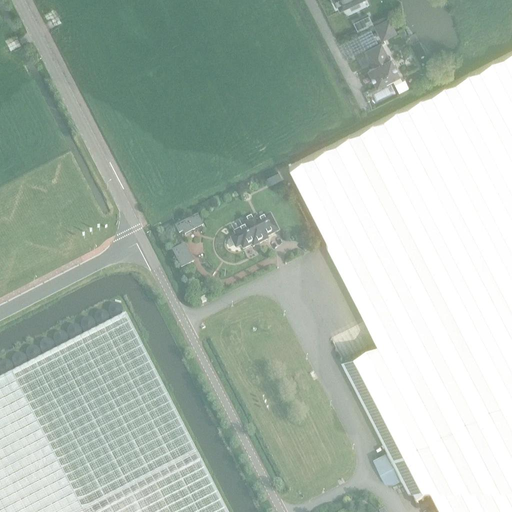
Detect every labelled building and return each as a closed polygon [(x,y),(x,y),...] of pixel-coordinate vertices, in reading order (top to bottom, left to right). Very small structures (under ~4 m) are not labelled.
[(333,0),(336,6),(338,5),(339,6),(340,7),(341,6),(348,3),(351,9),(360,5),(357,0),(333,0)] [(376,26),(382,38),(395,32),(389,19),(376,26)] [(381,44),(367,51),(375,66),(369,69),(377,84),(391,77),(395,84),(402,81),(391,58),(389,59),(381,44)] [(511,511),(511,51),(289,166),(379,341),(342,360),(375,425),(388,451),(377,456),(391,484),(403,479),(416,505),(429,499),(435,511),(511,511)] [(436,65),(432,72),(439,76),(443,69),(436,65)] [(278,172),(267,177),(270,184),(281,179),(278,172)] [(198,216),(175,227),(179,235),(183,233),(185,236),(203,227),(198,216)] [(233,239),(233,241),(233,243),(234,245),(236,247),(238,248),(241,246),(243,250),(252,245),(253,247),(267,240),(266,238),(267,237),(278,232),(270,216),(259,221),(258,222),(255,217),(241,224),(244,229),(235,234),(237,237),(233,239)] [(184,245),(172,251),(181,270),(193,263),(184,245)] [(121,308),(120,307),(120,306),(119,305),(117,305),(116,305),(115,305),(114,305),(113,305),(112,306),(111,307),(110,307),(109,308),(109,310),(108,311),(108,312),(108,313),(109,314),(109,315),(110,316),(111,317),(112,318),(113,319),(114,319),(115,319),(116,319),(118,319),(119,318),(120,318),(121,317),(121,316),(122,315),(122,314),(123,312),(123,311),(122,310),(122,309),(121,308)] [(108,315),(107,314),(106,313),(105,312),(104,312),(102,311),(101,311),(100,312),(99,312),(97,313),(96,313),(96,314),(95,315),(94,316),(94,318),(94,319),(94,320),(94,321),(95,323),(96,324),(97,325),(98,325),(99,326),(100,326),(101,326),(102,326),(104,326),(105,326),(106,325),(107,324),(108,323),(108,322),(109,321),(109,319),(109,318),(109,317),(108,316),(108,315)] [(0,511),(226,511),(126,316),(0,381),(0,511)] [(94,322),(93,321),(92,320),(91,320),(90,319),(89,319),(87,319),(86,319),(85,320),(84,320),(83,321),(82,322),(82,323),(81,324),(81,325),(81,326),(81,328),(81,329),(82,330),(82,331),(83,332),(84,332),(85,333),(86,333),(88,334),(89,333),(90,333),(91,333),(92,332),(93,331),(94,330),(95,329),(95,328),(95,327),(95,326),(95,324),(94,323),(94,322)] [(80,329),(79,328),(79,327),(77,327),(76,326),(75,326),(74,326),(73,326),(71,327),(70,327),(69,328),(69,329),(68,330),(67,331),(67,332),(67,333),(67,335),(67,336),(68,337),(69,338),(69,339),(70,340),(72,340),(73,341),(74,341),(75,341),(77,340),(78,340),(79,339),(80,338),(80,337),(81,336),(81,335),(82,334),(82,333),(81,331),(81,330),(80,329)] [(66,336),(66,335),(65,334),(64,334),(62,333),(61,333),(60,333),(59,333),(58,334),(56,334),(55,335),(55,336),(54,337),(53,338),(53,339),(53,340),(53,342),(53,343),(54,344),(55,345),(56,346),(57,347),(58,347),(59,347),(60,348),(61,348),(63,347),(64,347),(65,346),(66,345),(66,344),(67,343),(67,342),(68,341),(68,340),(67,338),(67,337),(66,336)] [(53,343),(52,342),(51,341),(50,341),(49,340),(48,340),(47,340),(45,340),(44,341),(43,341),(42,342),(41,343),(40,344),(40,345),(40,346),(40,347),(40,349),(40,350),(40,351),(41,352),(42,353),(43,354),(44,354),(45,355),(47,355),(48,355),(49,355),(50,354),(51,353),(52,352),(53,352),(54,350),(54,349),(54,348),(54,347),(54,345),(54,344),(53,343)] [(39,350),(38,349),(37,348),(36,348),(35,347),(34,347),(32,347),(31,347),(30,348),(29,348),(28,349),(27,350),(26,351),(26,352),(25,353),(25,354),(25,356),(26,357),(26,358),(27,359),(28,360),(29,361),(30,361),(31,362),(33,362),(34,362),(35,362),(36,361),(37,360),(38,360),(39,359),(40,357),(40,356),(40,355),(40,354),(40,352),(39,351),(39,350)] [(25,358),(25,357),(24,356),(23,355),(21,355),(20,355),(19,355),(18,355),(17,355),(16,356),(15,356),(14,357),(13,358),(13,359),(12,361),(12,362),(12,363),(13,364),(13,365),(14,366),(15,367),(16,368),(17,369),(18,369),(19,369),(20,369),(22,369),(23,368),(24,368),(25,367),(25,366),(26,365),(26,364),(27,362),(27,361),(26,360),(26,359),(25,358)] [(12,365),(11,364),(10,363),(9,362),(8,362),(7,362),(5,362),(4,362),(3,362),(2,363),(1,363),(0,364),(0,373),(0,374),(1,374),(2,375),(3,376),(4,376),(5,376),(7,376),(8,376),(9,375),(10,375),(11,374),(12,373),(12,372),(13,371),(13,369),(13,368),(13,367),(12,366),(12,365)]
